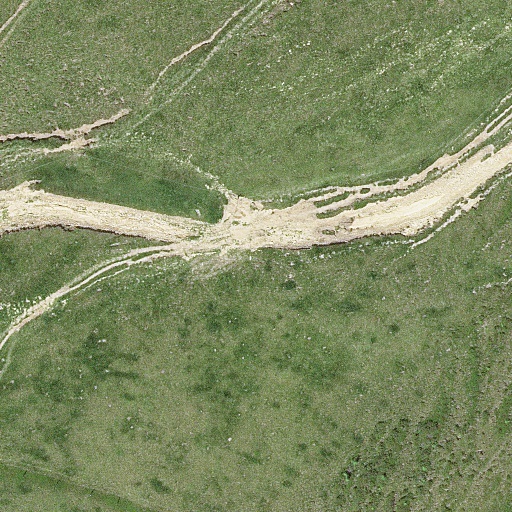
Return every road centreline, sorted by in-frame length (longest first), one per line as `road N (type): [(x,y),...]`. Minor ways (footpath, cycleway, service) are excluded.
road 1 (track): [(235,235),(297,235),(415,215),(511,139)]
road 2 (track): [(297,0),(223,49),(76,199)]
road 3 (track): [(0,202),(76,199),(235,235)]
